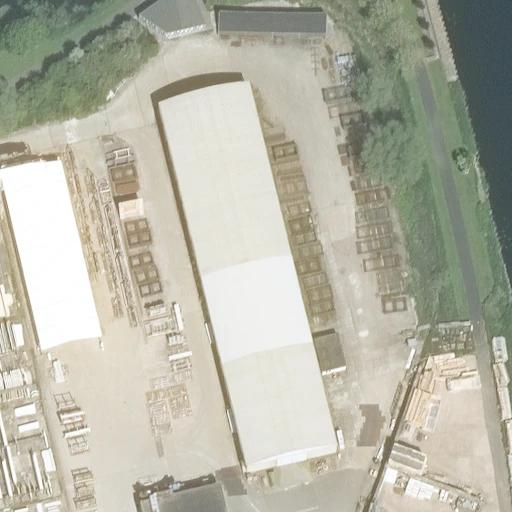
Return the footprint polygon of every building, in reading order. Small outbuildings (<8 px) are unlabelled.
[(191,0),(168,0),(138,21),(166,40),(204,31),(191,0)] [(325,33),(325,17),(219,17),(219,33),(325,33)] [(158,112),(158,113),(245,474),(246,475),(334,454),(335,453),(247,92),(247,91),(158,112)] [(344,371),(336,337),(312,343),(320,376),(344,371)] [(224,511),(220,491),(140,510),(140,511),(224,511)]
